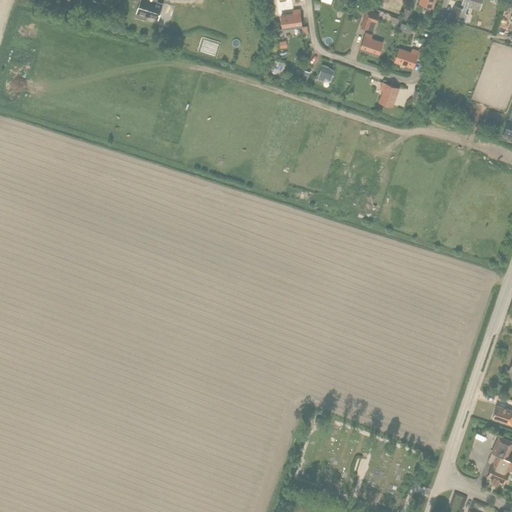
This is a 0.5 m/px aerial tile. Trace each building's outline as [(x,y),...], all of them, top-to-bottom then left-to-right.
[(158,19),(159,15),(163,4),(156,2),(156,0),(136,0),(140,1),(135,16),(146,20),(147,16),(158,19)] [(479,10),(482,0),(463,0),(462,4),(479,10)] [(462,22),(465,13),(461,12),(462,8),(454,6),(450,18),(458,20),(462,22)] [(408,20),(411,10),(405,8),(402,18),(408,20)] [(282,29),(302,26),(299,9),(293,10),(293,14),(281,15),(282,29)] [(376,22),(379,14),(366,10),(361,26),(368,29),(371,20),(376,22)] [(378,55),(382,43),(370,38),(372,35),(365,33),(360,49),(378,55)] [(413,67),(418,51),(412,49),(411,52),(399,48),(394,61),(413,67)] [(278,64),(272,62),(270,68),(272,69),(271,73),(276,75),(278,69),(276,68),(278,64)] [(322,64),(317,79),(323,81),(323,79),(330,81),(334,70),(327,68),(328,66),(322,64)] [(307,81),(310,72),(305,70),(302,80),(307,81)] [(392,106),(398,88),(382,82),(380,89),(383,90),(379,101),(392,106)] [(421,92),(415,90),(412,98),(418,100),(421,92)] [(502,134),(511,136),(511,108),(508,118),(502,134)] [(499,126),(503,114),(487,109),(484,121),(499,126)] [(511,424),(511,410),(496,405),(492,418),(511,424)] [(322,426),(324,420),(317,418),(314,423),(322,426)] [(504,483),(509,472),(511,472),(511,473),(510,478),(511,479),(511,460),(506,458),(511,445),(511,440),(498,435),(490,451),(492,452),(487,461),(492,464),(487,476),(494,478),(492,483),(497,485),(499,481),(504,483)]
